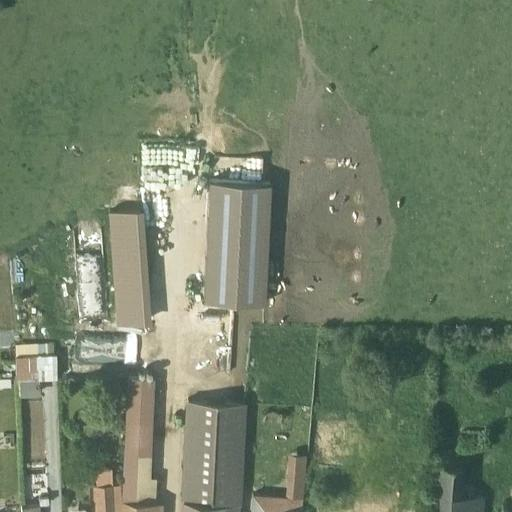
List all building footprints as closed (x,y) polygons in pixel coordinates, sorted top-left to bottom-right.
[(165,197),(163,130),(139,131),(141,198),(165,197)] [(265,172),(205,168),(200,287),(260,289),(265,172)] [(139,246),(136,198),(107,200),(115,312),(146,310),(142,246),(139,246)] [(146,464),(150,365),(123,364),(117,511),(157,511),(159,490),(151,489),(152,464),(146,464)] [(175,511),(234,511),(241,390),(182,387),(175,511)] [(317,451),(355,451),(355,413),(317,412),(317,451)] [(461,434),(489,434),(489,431),(482,430),(482,425),(481,425),(481,419),(462,419),(461,434)] [(461,453),(461,438),(437,436),(436,454),(430,511),(483,511),(485,483),(464,481),(465,454),(461,453)] [(295,511),(301,441),(284,440),(280,482),(247,480),(244,511),(295,511)] [(407,458),(405,506),(422,507),(423,458),(407,458)] [(108,471),(90,472),(91,499),(110,497),(108,471)] [(37,511),(36,496),(17,496),(17,511),(37,511)] [(383,511),(384,503),(365,502),(364,511),(383,511)]
